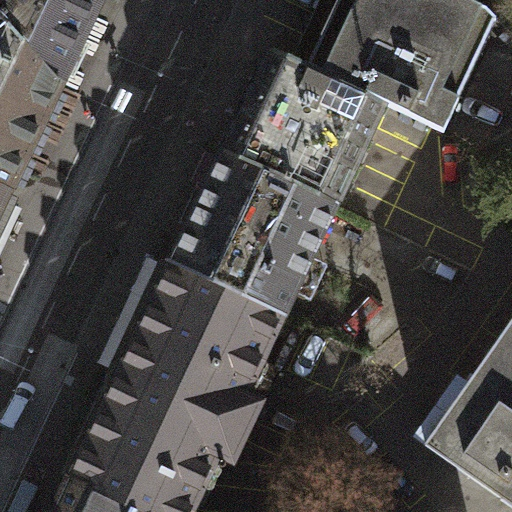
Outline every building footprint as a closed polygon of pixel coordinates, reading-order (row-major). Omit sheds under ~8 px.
[(0,0),(0,16),(60,83),(99,0),(0,0)] [(460,0),(340,0),(338,6),(308,70),(383,104),(444,133),(497,22),(488,13),(460,0)] [(0,188),(8,192),(60,83),(0,16),(0,188)] [(383,104),(308,70),(273,53),(251,98),(239,123),(240,124),(225,154),(335,207),(383,104)] [(335,207),(225,154),(205,197),(172,266),(282,319),(335,207)] [(0,210),(8,192),(0,188),(0,210)] [(121,373),(246,432),(260,403),(245,396),(282,319),(172,266),(137,340),(121,373)] [(511,322),(426,445),(511,505),(511,322)] [(246,432),(121,373),(106,405),(71,480),(137,511),(190,511),(218,454),(233,460),(246,432)] [(137,511),(71,480),(58,507),(55,511),(137,511)]
